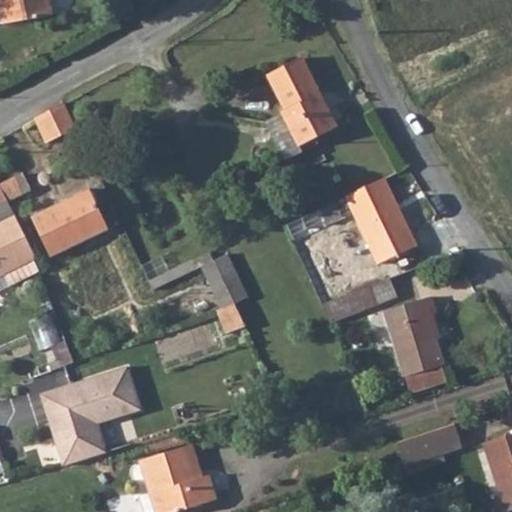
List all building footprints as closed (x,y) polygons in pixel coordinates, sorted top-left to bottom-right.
[(0,0),(4,24),(54,15),(50,0),(0,0)] [(321,95),(302,58),(269,76),(287,111),(265,122),(285,161),(303,152),(299,145),(333,128),(317,97),(321,95)] [(47,141),(76,127),(66,105),(65,102),(36,118),(47,141)] [(22,173),(0,183),(0,185),(8,201),(30,190),(22,173)] [(417,245),(384,179),(348,197),(365,231),(380,261),(384,259),(412,247),(417,245)] [(8,201),(0,185),(0,274),(4,272),(10,284),(40,269),(35,257),(8,201)] [(108,227),(91,191),(33,218),(50,254),(108,227)] [(343,217),(337,202),(288,226),(294,240),(343,217)] [(370,266),(380,261),(365,231),(356,236),(370,266)] [(308,245),(298,249),(323,305),(332,302),(308,245)] [(412,247),(384,259),(393,278),(422,267),(412,247)] [(249,297),(229,254),(215,260),(235,303),(249,297)] [(192,260),(150,280),(154,290),(196,269),(192,260)] [(235,303),(215,260),(202,267),(222,310),(235,303)] [(332,302),(323,305),(331,324),(378,305),(371,287),(332,302)] [(442,365),(444,365),(433,330),(435,329),(431,314),(436,313),(431,296),(385,310),(406,376),(442,365)] [(231,334),(250,327),(240,302),(221,310),(231,334)] [(42,392),(65,463),(108,450),(99,421),(142,407),(129,365),(42,392)] [(446,381),(442,365),(406,376),(410,391),(446,381)] [(289,402),(301,433),(315,428),(303,396),(289,402)] [(461,446),(454,424),(397,443),(404,465),(461,446)] [(511,433),(485,443),(507,511),(511,510),(511,433)] [(184,447),(194,479),(201,477),(191,445),(184,447)] [(201,477),(194,479),(184,447),(140,461),(155,511),(177,511),(216,500),(208,475),(201,477)] [(471,511),(473,511),(494,505),(488,486),(465,494),(471,511)] [(383,511),(411,511),(418,510),(412,494),(381,504),(383,511)]
